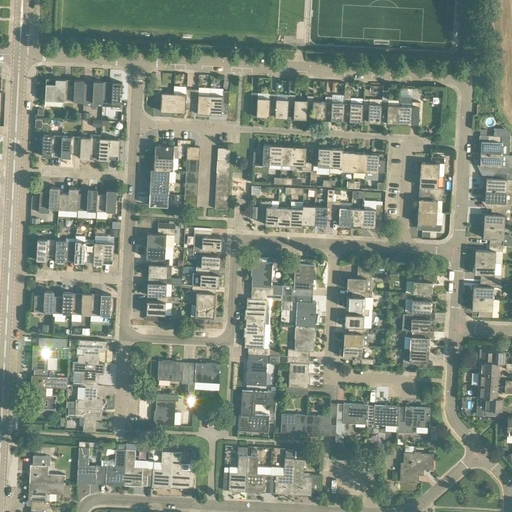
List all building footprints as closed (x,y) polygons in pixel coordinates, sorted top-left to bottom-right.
[(45,83),(44,100),(63,101),(64,85),(64,84),(64,80),(55,79),(55,84),(45,83)] [(64,85),(63,101),(82,102),(83,85),(83,83),(84,81),(74,80),(74,86),(64,85)] [(83,85),(82,102),(101,103),(102,87),(102,86),(102,82),(93,81),(93,84),(92,86),(83,85)] [(102,87),(101,103),(120,104),(121,82),(112,82),(112,87),(102,87)] [(155,87),(154,100),(161,101),(160,111),(172,111),(173,93),(162,92),(162,88),(155,87)] [(173,93),(172,111),(184,112),(185,108),(191,109),(192,89),(186,89),(185,94),(173,93)] [(192,89),(191,109),(197,109),(197,112),(209,113),(210,95),(198,94),(198,90),(192,89)] [(210,95),(209,113),(222,114),(222,110),(225,110),(228,110),(229,91),(223,91),(223,96),(210,95)] [(252,93),(250,112),(256,112),(256,116),(268,117),(268,115),(269,98),(257,98),(257,93),(252,93)] [(269,98),(268,115),(275,115),(275,117),(287,118),(287,115),(287,108),(288,99),(276,99),(276,94),(269,94),(269,98)] [(288,99),(287,108),(294,108),(293,115),(293,118),(306,119),(306,116),(306,109),(307,100),(294,100),(294,95),(288,95),(288,99)] [(307,100),(306,109),(312,109),(312,119),(324,120),(324,116),(325,101),(313,101),(313,96),(307,96),(307,100)] [(325,101),(324,116),(331,116),(330,120),(342,121),(344,102),(331,101),(332,97),(325,97),(325,101)] [(400,105),(399,124),(411,125),(411,123),(418,124),(418,115),(419,106),(419,102),(412,101),(412,98),(400,97),(400,105)] [(344,102),(342,121),(361,122),(362,119),(362,112),(362,103),(350,103),(350,98),(344,98),(344,102)] [(362,103),(362,112),(368,112),(368,119),(368,122),(380,123),(380,122),(380,119),(381,104),(369,103),(369,99),(363,99),(362,103)] [(381,104),(380,119),(387,119),(386,123),(398,124),(399,124),(400,105),(387,104),(388,100),(381,100),(381,104)] [(42,134),(41,156),(51,157),(52,152),(60,152),(61,135),(42,134)] [(79,153),(79,158),(89,159),(89,154),(98,154),(99,137),(99,134),(90,134),(90,137),(80,136),(79,153)] [(60,152),(60,157),(70,158),(70,153),(79,153),(80,136),(61,135),(60,152)] [(480,153),(500,154),(508,154),(509,136),(487,135),(487,141),(480,141),(480,153)] [(98,154),(98,159),(107,160),(108,155),(117,156),(118,139),(99,137),(98,154)] [(155,145),(154,156),(173,157),(173,146),(155,145)] [(280,164),(281,146),(263,145),(262,152),(253,152),(252,165),(268,166),(268,164),(280,165),(280,164)] [(292,165),(293,146),(281,146),(280,164),(292,165)] [(293,146),(292,165),(300,165),(302,172),(310,172),(311,163),(304,162),(305,147),(293,146)] [(187,147),(186,158),(199,159),(199,147),(187,147)] [(313,159),(313,166),(317,166),(329,167),(330,148),(318,148),(318,159),(313,159)] [(330,148),(329,167),(341,168),(342,152),(342,149),(330,148)] [(341,168),(341,171),(353,171),(354,153),(342,152),(341,168)] [(354,153),(353,171),(365,172),(366,153),(354,153)] [(366,153),(365,172),(377,173),(384,173),(384,160),(378,160),(378,154),(366,153)] [(480,159),(479,165),(493,166),(493,172),(506,173),(511,173),(511,167),(499,166),(500,154),(480,153),(480,159)] [(154,156),(153,169),(169,170),(172,170),(173,157),(154,156)] [(420,163),(420,175),(438,176),(439,164),(444,164),(444,158),(431,157),(431,158),(430,163),(420,163)] [(186,158),(186,171),(198,171),(199,159),(186,158)] [(151,169),(150,181),(168,181),(169,170),(153,169),(151,169)] [(186,171),(185,183),(197,184),(198,171),(186,171)] [(511,191),(511,184),(511,173),(493,172),(492,178),(485,177),(485,190),(511,191)] [(420,175),(419,187),(429,188),(429,194),(442,195),(442,188),(438,188),(438,176),(420,175)] [(150,181),(149,193),(168,193),(168,181),(150,181)] [(185,183),(184,195),(197,196),(197,184),(185,183)] [(36,202),(36,208),(38,208),(38,212),(49,213),(49,209),(58,209),(59,192),(59,188),(49,187),(49,192),(39,191),(38,202),(36,202)] [(76,210),(77,193),(78,189),(68,188),(68,193),(59,192),(58,209),(76,210)] [(77,193),(76,210),(77,210),(77,217),(95,218),(96,211),(97,195),(97,190),(87,189),(87,194),(77,193)] [(97,195),(96,211),(115,212),(116,191),(106,190),(106,195),(97,195)] [(333,202),(333,194),(334,190),(327,190),(326,207),(314,206),(313,224),(325,225),(325,219),(332,219),(332,215),(333,202)] [(511,209),(511,191),(485,190),(484,201),(491,202),(491,208),(504,209),(511,209)] [(149,193),(149,205),(167,206),(168,193),(149,193)] [(418,199),(418,212),(436,213),(437,201),(442,201),(442,195),(429,194),(424,194),(423,200),(418,199)] [(184,195),(184,207),(196,208),(197,196),(184,195)] [(260,202),(259,219),(265,219),(265,225),(277,225),(278,207),(271,206),(271,202),(266,202),(260,202)] [(350,226),(351,208),(339,207),(339,202),(333,202),(332,215),(338,216),(338,226),(350,226)] [(363,209),(362,227),(374,228),(374,221),(381,222),(382,205),(376,204),(375,209),(363,209)] [(313,224),(314,206),(302,205),(302,208),(301,224),(313,224)] [(278,207),(277,225),(289,226),(290,207),(278,207)] [(290,207),(289,226),(301,227),(301,224),(302,208),(290,207)] [(362,227),(363,209),(351,208),(350,226),(362,227)] [(484,214),(483,226),(503,227),(504,209),(491,208),(490,214),(484,214)] [(418,212),(417,224),(422,224),(422,230),(440,231),(440,227),(440,225),(436,225),(436,213),(418,212)] [(503,234),(503,227),(483,226),(483,237),(489,238),(489,244),(502,245),(511,245),(511,237),(510,235),(503,234)] [(173,247),(174,229),(157,228),(157,234),(147,233),(146,246),(173,247)] [(194,230),(193,248),(210,249),(220,250),(220,237),(211,237),(211,231),(194,230)] [(37,238),(36,260),(45,260),(46,255),(55,256),(56,240),(37,238)] [(55,256),(55,261),(64,262),(65,256),(74,257),(75,241),(75,238),(66,238),(66,240),(56,240),(55,256)] [(74,261),(74,262),(84,263),(84,257),(92,258),(93,258),(94,242),(94,240),(85,239),(84,241),(75,241),(74,257),(74,261)] [(93,258),(92,258),(92,263),(102,264),(102,258),(112,259),(113,243),(94,242),(93,258)] [(502,250),(502,245),(489,244),(489,250),(474,249),(474,261),(494,263),(495,250),(502,250)] [(146,246),(146,258),(150,258),(150,264),(167,265),(169,265),(169,259),(172,259),(173,247),(146,246)] [(193,248),(193,255),(201,255),(200,267),(209,268),(219,268),(220,256),(210,256),(210,249),(193,248)] [(252,276),(251,286),(254,286),(253,292),(273,293),(281,294),(282,287),(273,287),(270,287),(272,262),(253,261),(252,265),(253,265),(252,276)] [(494,274),(494,263),(474,261),(473,273),(480,273),(479,280),(500,281),(501,274),(494,274)] [(148,264),(147,277),(153,277),(152,283),(166,284),(181,285),(182,278),(170,278),(166,278),(167,265),(150,264),(148,264)] [(282,287),(281,294),(309,295),(310,289),(312,289),(313,279),(313,269),(313,265),(295,264),(293,286),(282,285),(282,287)] [(347,277),(346,290),(356,290),(369,291),(369,290),(373,290),(373,279),(370,279),(371,266),(357,265),(357,277),(347,277)] [(193,273),(192,286),(208,286),(218,287),(219,274),(209,274),(209,268),(200,267),(195,267),(195,273),(193,273)] [(422,293),(431,294),(431,282),(436,282),(436,276),(423,275),(422,281),(413,281),(412,293),(422,293)] [(500,287),(500,281),(479,280),(479,286),(473,285),(472,298),(492,299),(493,286),(500,287)] [(147,283),(146,296),(156,296),(156,302),(165,303),(170,303),(179,303),(179,297),(165,296),(166,284),(152,283),(147,283)] [(192,286),(192,292),(196,292),(196,305),(214,306),(214,293),(208,293),(208,286),(192,286)] [(369,297),(369,291),(356,290),(355,296),(346,296),(345,308),(355,308),(363,309),(364,297),(369,297)] [(52,296),(53,296),(53,291),(43,291),(43,296),(34,295),(33,312),(52,313),(52,296)] [(72,297),(72,292),(62,292),(62,297),(53,296),(52,296),(52,313),(71,314),(72,297)] [(245,319),(245,323),(264,324),(266,300),(270,300),(272,300),(281,301),(281,294),(273,293),(253,292),(253,298),(250,298),(246,298),(246,309),(246,319),(245,319)] [(72,314),(71,321),(80,321),(81,314),(91,315),(92,298),(92,293),(82,293),(82,298),(73,297),(72,314)] [(406,299),(405,311),(406,311),(411,312),(421,312),(430,312),(430,300),(435,300),(435,294),(431,294),(422,293),(415,293),(415,299),(412,299),(406,299)] [(91,315),(90,321),(102,322),(102,315),(109,316),(110,294),(101,294),(100,299),(92,298),(91,315)] [(281,294),(281,301),(296,301),(295,325),(314,326),(315,322),(314,322),(315,313),(316,302),(311,302),(309,302),(309,295),(281,294)] [(472,298),(471,309),(472,309),(478,310),(478,316),(491,317),(492,299),(472,298)] [(147,302),(146,314),(156,314),(156,321),(168,321),(169,315),(164,315),(165,303),(156,302),(147,302)] [(191,316),(190,322),(203,323),(203,317),(213,317),(214,306),(196,305),(195,316),(191,316)] [(368,309),(363,309),(355,308),(354,315),(345,314),(344,327),(354,327),(362,328),(362,327),(363,315),(368,315),(368,309)] [(401,330),(410,330),(429,331),(429,319),(434,320),(434,313),(430,312),(421,312),(411,312),(406,311),(406,313),(402,313),(401,330)] [(244,337),(244,347),(248,347),(250,347),(250,354),(269,355),(278,355),(279,349),(269,349),(270,348),(268,348),(263,348),(264,324),(245,323),(245,327),(244,337)] [(52,325),(42,324),(41,332),(51,333),(52,325)] [(287,349),(287,356),(306,357),(306,351),(309,351),(313,351),(314,340),(313,340),(314,331),(314,326),(295,325),(294,349),(287,349)] [(344,333),(343,345),(361,346),(362,334),(367,334),(367,328),(362,327),(362,328),(354,327),(348,327),(348,333),(344,333)] [(410,337),(409,348),(428,349),(428,338),(433,338),(433,332),(429,331),(412,331),(412,337),(410,337)] [(32,345),(31,369),(33,369),(33,375),(48,376),(49,369),(47,369),(47,357),(68,358),(68,347),(66,347),(67,338),(39,337),(38,345),(32,345)] [(77,356),(77,362),(98,363),(98,351),(104,351),(105,341),(78,339),(78,346),(77,348),(77,354),(77,356)] [(361,358),(361,346),(343,345),(342,357),(352,358),(352,364),(365,365),(365,358),(361,358)] [(404,348),(403,360),(411,361),(411,367),(431,369),(432,362),(427,362),(428,349),(409,348),(404,348)] [(486,350),(485,361),(494,362),(494,363),(498,363),(503,363),(504,351),(486,350)] [(246,380),(246,384),(265,385),(266,361),(269,361),(269,355),(250,354),(250,360),(247,360),(247,370),(246,380)] [(287,356),(287,362),(289,362),(289,363),(288,387),(305,388),(307,388),(307,384),(308,374),(308,363),(306,363),(306,357),(287,356)] [(188,384),(189,362),(172,361),(162,361),(162,360),(157,360),(156,380),(180,381),(180,383),(188,384)] [(494,362),(485,361),(479,361),(478,373),(497,374),(498,363),(494,363),(494,362)] [(98,363),(77,362),(73,362),(73,371),(76,371),(81,372),(81,385),(84,385),(97,386),(97,374),(103,375),(104,363),(98,363)] [(189,362),(188,384),(190,384),(189,386),(188,386),(188,395),(193,395),(194,382),(218,383),(219,364),(215,364),(205,363),(189,362)] [(497,386),(497,374),(478,373),(478,385),(497,386)] [(52,399),(47,399),(45,399),(45,387),(66,388),(67,376),(48,376),(33,375),(31,375),(29,398),(31,398),(31,405),(47,406),(49,406),(49,408),(51,408),(53,406),(53,401),(52,399)] [(496,398),(497,386),(478,385),(477,397),(483,397),(496,398)] [(67,401),(66,407),(69,407),(75,407),(101,409),(101,398),(96,398),(97,386),(85,386),(85,387),(84,399),(75,399),(75,401),(67,401)] [(266,402),(267,392),(242,390),(241,414),(239,415),(238,430),(268,432),(269,415),(252,414),(253,401),(266,402)] [(154,420),(154,424),(174,426),(174,424),(180,424),(181,412),(174,412),(175,401),(178,401),(178,395),(158,394),(158,400),(156,400),(155,410),(155,420),(154,420)] [(501,398),(496,398),(483,397),(483,401),(482,416),(495,417),(495,411),(501,411),(501,398)] [(367,424),(368,405),(364,405),(353,404),(343,403),(343,406),(336,405),(335,425),(335,435),(344,436),(345,423),(366,424),(367,424)] [(305,415),(304,434),(305,434),(308,434),(318,435),(335,435),(335,425),(336,405),(330,405),(330,416),(305,414),(305,415)] [(366,424),(366,427),(373,427),(373,424),(385,425),(397,426),(398,409),(398,406),(394,406),(384,406),(384,405),(373,405),(373,407),(368,407),(367,424),(366,424)] [(69,407),(68,416),(74,417),(79,417),(79,424),(83,424),(83,431),(95,432),(95,419),(101,420),(101,409),(75,407),(69,407)] [(397,426),(396,432),(411,433),(411,426),(428,427),(429,408),(425,408),(415,407),(405,407),(404,409),(398,409),(397,426)] [(281,413),(280,433),(290,433),(300,434),(304,434),(305,415),(305,414),(281,413)] [(500,434),(500,435),(506,436),(511,436),(511,417),(511,418),(507,417),(506,423),(500,423),(500,424),(500,434)] [(427,447),(433,447),(436,447),(436,439),(427,439),(427,447)] [(101,466),(100,483),(105,483),(105,484),(123,485),(125,450),(126,444),(119,444),(118,449),(115,449),(115,459),(113,458),(108,460),(102,460),(101,466)] [(420,453),(414,452),(414,446),(404,446),(404,453),(403,453),(403,462),(402,482),(406,483),(406,482),(418,483),(418,474),(419,469),(432,470),(433,454),(420,453)] [(100,483),(101,466),(87,465),(88,448),(78,447),(76,483),(94,484),(94,483),(100,483)] [(146,486),(148,460),(134,459),(135,450),(130,450),(125,450),(123,485),(141,486),(141,485),(146,486)] [(285,450),(285,458),(294,458),(294,450),(285,450)] [(295,458),(304,459),(304,451),(295,450),(295,458)] [(317,451),(304,451),(304,459),(317,459),(317,451)] [(169,488),(171,452),(162,452),(161,461),(148,460),(146,486),(151,486),(151,487),(169,488)] [(171,452),(169,488),(195,489),(196,471),(194,471),(194,468),(193,466),(192,465),(190,464),(188,464),(181,463),(181,452),(171,452)] [(29,464),(28,482),(64,484),(65,475),(48,474),(48,465),(50,465),(50,456),(32,455),(32,465),(29,464)] [(223,479),(223,490),(228,490),(228,491),(245,492),(247,456),(238,456),(237,467),(237,473),(224,472),(223,479)] [(247,456),(245,492),(246,492),(264,493),(264,492),(269,492),(270,482),(270,475),(257,474),(257,466),(257,457),(251,456),(248,456),(247,456)] [(292,494),(294,458),(285,458),(284,467),(270,466),(270,475),(269,492),(274,493),(292,494)] [(294,458),(292,494),(317,496),(318,484),(318,475),(311,474),(311,477),(303,476),(303,474),(303,472),(304,459),(295,458),(294,458)] [(28,482),(27,500),(30,501),(30,506),(49,507),(49,501),(49,494),(64,494),(64,496),(70,497),(70,493),(69,493),(70,485),(64,484),(28,482)]
